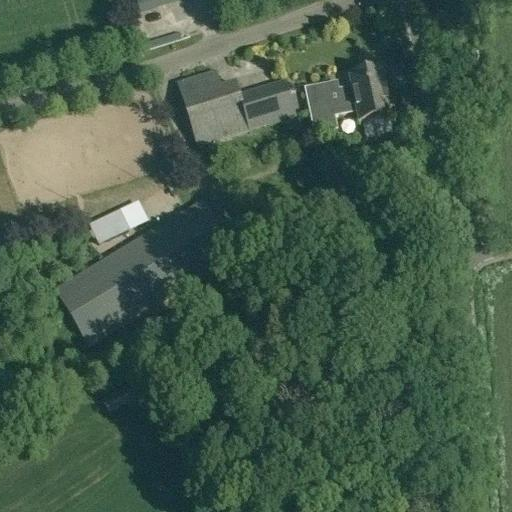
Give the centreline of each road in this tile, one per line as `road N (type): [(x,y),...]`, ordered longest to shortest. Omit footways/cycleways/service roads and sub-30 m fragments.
road 1 (unclassified): [(0,109),(375,0)]
road 2 (unclassified): [(459,255),(407,0)]
road 3 (unclassified): [(477,511),(478,427),(459,255)]
